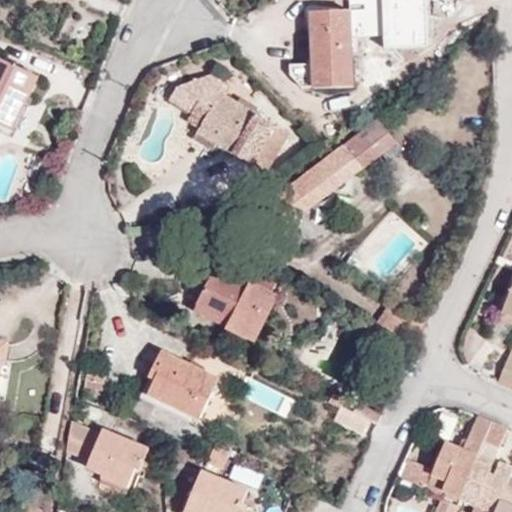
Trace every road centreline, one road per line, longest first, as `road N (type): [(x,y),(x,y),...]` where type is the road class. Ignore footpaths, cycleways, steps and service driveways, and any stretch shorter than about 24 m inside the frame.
road 1 (residential): [(38,505),(78,225)]
road 2 (residential): [(78,225),(90,140),(160,3)]
road 3 (residential): [(427,372),(511,171)]
road 4 (residential): [(427,372),(378,469),(369,511)]
